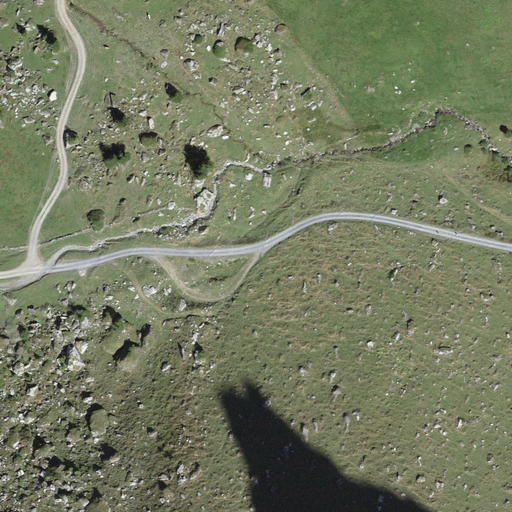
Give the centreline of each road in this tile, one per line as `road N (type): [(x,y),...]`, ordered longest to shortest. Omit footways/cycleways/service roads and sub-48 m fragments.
road 1 (track): [(0,275),(132,251),(242,250),(352,213),(511,246)]
road 2 (track): [(60,0),(84,54),(61,133),(64,176),(36,225),(31,269)]
